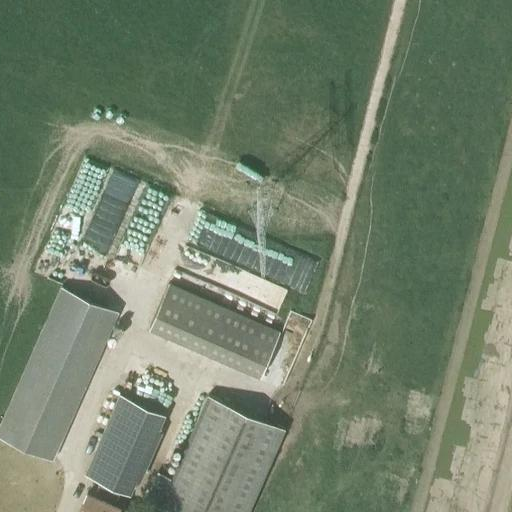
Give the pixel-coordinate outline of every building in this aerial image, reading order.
[(115,262),(140,272),(171,191),(146,182),(115,262)] [(150,327),(261,377),(281,333),(169,283),(150,327)] [(0,435),(52,459),(119,311),(62,286),(0,425),(0,435)] [(511,402),(511,346),(503,345),(494,400),(511,402)] [(93,494),(88,492),(78,511),(116,511),(119,506),(114,503),(121,489),(130,493),(165,414),(120,394),(85,473),(100,480),(93,494)] [(247,511),(285,429),(209,395),(159,506),(172,511),(247,511)]
